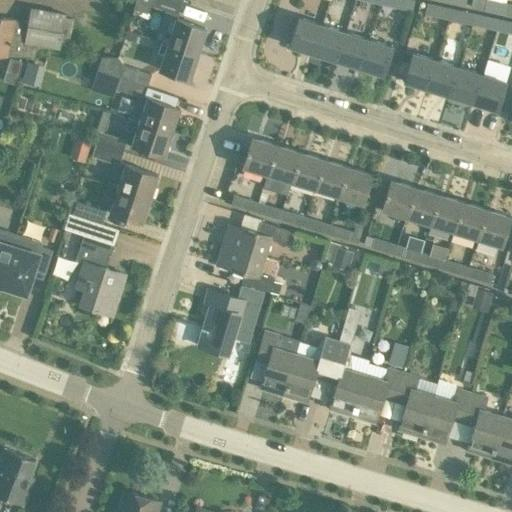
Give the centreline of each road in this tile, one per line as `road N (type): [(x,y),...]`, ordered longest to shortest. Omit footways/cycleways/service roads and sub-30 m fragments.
road 1 (residential): [(472,511),(123,404)]
road 2 (residential): [(123,404),(234,75)]
road 3 (residential): [(511,164),(234,75)]
road 4 (residential): [(123,404),(0,360)]
